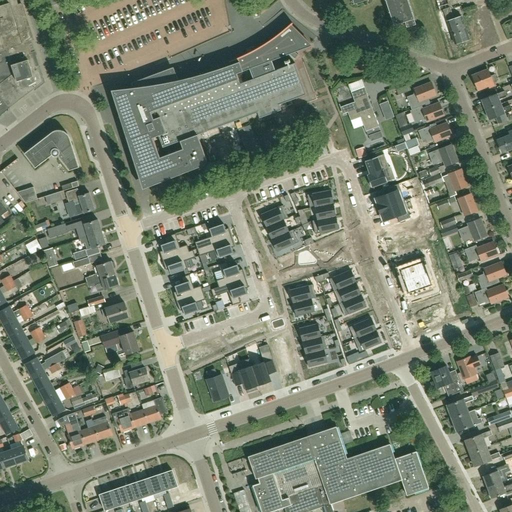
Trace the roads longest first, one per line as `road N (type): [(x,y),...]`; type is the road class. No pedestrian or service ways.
road 1 (residential): [(163,347),(264,313),(230,194)]
road 2 (unclassified): [(399,362),(192,435)]
road 3 (residential): [(413,357),(341,156)]
road 4 (residential): [(292,0),(311,18),(450,69)]
road 5 (residential): [(511,229),(450,69)]
road 6 (residential): [(478,511),(399,362)]
road 7 (residential): [(126,231),(88,113),(61,101)]
road 8 (residential): [(66,478),(0,355)]
road 9 (unclassified): [(192,435),(66,478)]
road 10 (residential): [(163,347),(126,231)]
